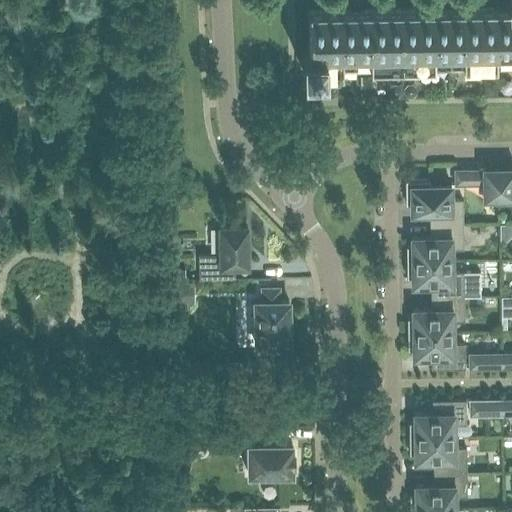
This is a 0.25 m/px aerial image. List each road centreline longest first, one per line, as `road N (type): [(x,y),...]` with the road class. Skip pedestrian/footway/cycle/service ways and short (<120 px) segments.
road 1 (unknown): [(0,389),(139,389),(129,92)]
road 2 (residential): [(389,154),(393,511)]
road 3 (residential): [(336,511),(333,274),(288,203)]
road 4 (residential): [(288,203),(246,161),(226,124),(220,0)]
road 5 (residential): [(389,154),(511,153)]
